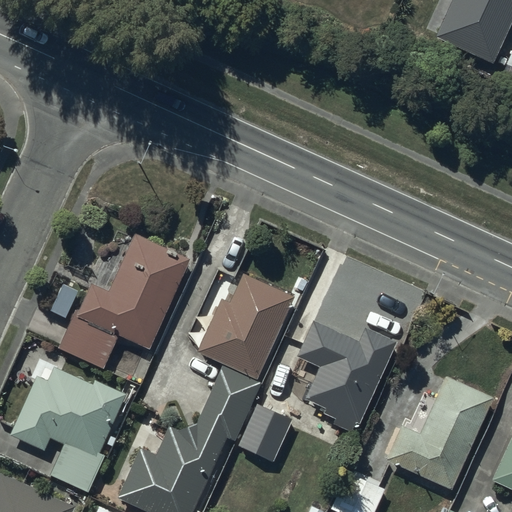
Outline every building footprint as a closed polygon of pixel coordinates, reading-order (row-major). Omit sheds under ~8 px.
[(511,0),(453,0),(434,45),(490,70),(511,21),(511,0)] [(190,252),(134,227),(107,287),(90,279),(78,305),(75,304),(57,342),(102,363),(118,328),(148,342),(190,252)] [(221,293),(197,345),(256,373),(294,291),(243,268),(230,297),(221,293)] [(312,313),(295,352),(318,362),(304,392),(327,402),(325,407),(337,412),(333,420),(350,428),(355,418),(358,419),(396,335),(363,321),(358,333),(312,313)] [(89,486),(105,451),(99,448),(126,388),(94,374),(92,379),(53,362),(52,365),(44,361),(39,372),(37,371),(30,387),(25,384),(22,393),(25,394),(9,430),(44,445),(49,432),(63,439),(50,468),(89,486)] [(221,361),(195,418),(178,424),(168,420),(156,449),(140,443),(117,492),(159,511),(189,511),(227,431),(235,435),(259,378),(221,361)] [(493,391),(444,368),(416,427),(401,420),(385,453),(449,483),(493,391)] [(257,400),(239,441),(272,455),(290,415),(257,400)] [(511,511),(511,424),(490,473),(511,483),(511,511)] [(69,511),(75,500),(0,466),(0,511),(69,511)] [(346,467),(330,504),(349,511),(370,511),(383,483),(346,467)] [(122,511),(96,501),(90,511),(122,511)]
